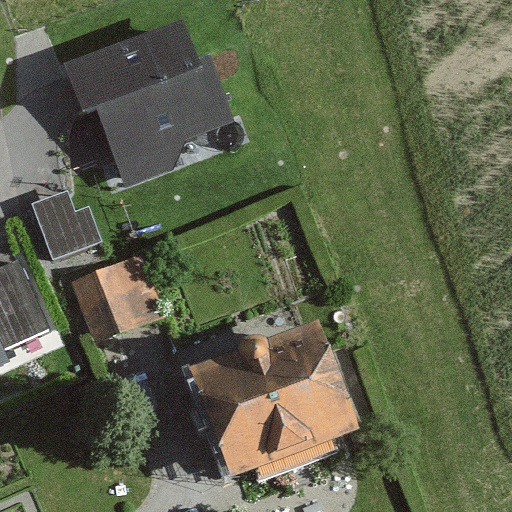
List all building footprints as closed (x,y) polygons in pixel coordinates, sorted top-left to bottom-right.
[(223,0),(182,0),(90,33),(136,164),(266,118),(223,0)] [(39,198),(51,259),(97,250),(84,189),(39,198)] [(2,241),(0,241),(0,368),(46,350),(2,241)] [(166,328),(138,267),(82,293),(111,353),(166,328)] [(344,335),(220,382),(258,483),(383,435),(344,335)]
